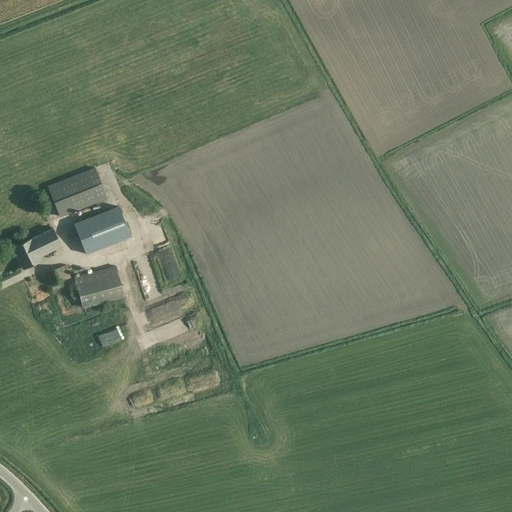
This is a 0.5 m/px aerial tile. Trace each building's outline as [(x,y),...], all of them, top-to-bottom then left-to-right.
[(95,167),(37,190),(43,203),(52,199),(59,218),(126,191),(113,160),(95,167)] [(119,207),(74,224),(86,254),(131,236),(119,207)] [(62,246),(58,238),(53,228),(12,248),(23,269),(42,260),(40,257),(62,246)] [(172,275),(162,250),(149,255),(159,280),(172,275)] [(66,266),(57,268),(47,271),(53,290),(66,285),(64,280),(70,278),(66,266),(67,266),(66,266)] [(123,292),(116,266),(74,278),(81,304),(123,292)]
